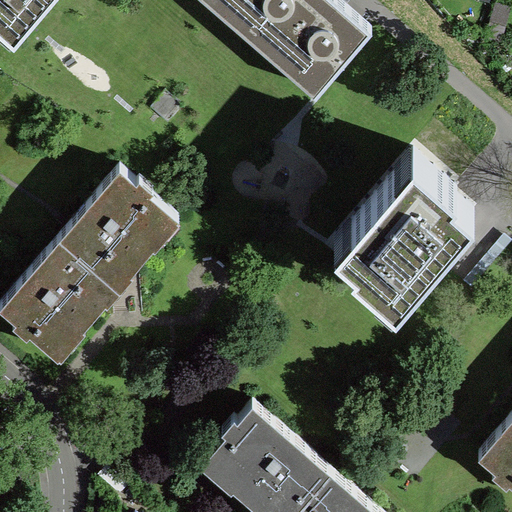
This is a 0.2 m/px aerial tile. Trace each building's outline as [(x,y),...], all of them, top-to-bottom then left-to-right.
[(0,0),(0,3),(15,16),(29,0),(0,0)] [(333,0),(214,0),(315,86),(365,27),(333,0)] [(405,150),(333,233),(396,288),(468,205),(405,150)] [(124,164),(1,305),(63,359),(186,218),(124,164)] [(384,511),(248,397),(197,457),(262,511),(384,511)] [(511,406),(476,448),(511,478),(511,406)]
